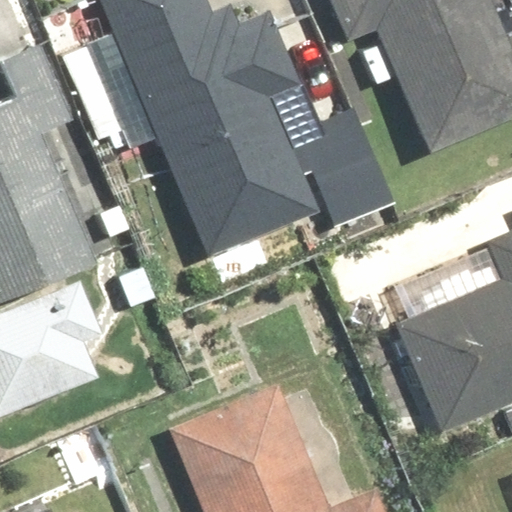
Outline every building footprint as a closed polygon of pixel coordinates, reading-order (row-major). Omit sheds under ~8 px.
[(191,0),(78,0),(94,36),(59,52),(99,144),(135,129),(196,269),(304,223),(265,133),(304,116),(254,1),(202,24),(191,0)] [(314,0),(337,53),(362,43),(414,163),(511,120),(511,54),(488,0),(314,0)] [(0,419),(105,374),(68,288),(94,277),(37,147),(64,135),(26,47),(0,58),(0,419)] [(406,228),(391,197),(341,221),(356,252),(406,228)] [(387,324),(439,444),(511,412),(511,216),(465,237),(485,282),(387,324)] [(369,511),(361,492),(322,509),(271,391),(154,441),(185,511),(369,511)] [(511,511),(511,477),(494,486),(505,511),(511,511)]
